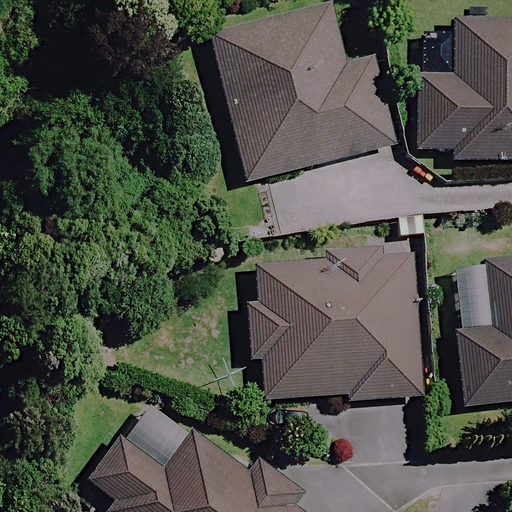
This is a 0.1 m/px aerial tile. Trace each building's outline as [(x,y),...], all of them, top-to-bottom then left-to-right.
[(336,70),(322,10),(203,38),(237,188),(384,154),(363,63),(336,70)] [(443,162),(442,167),(511,168),(511,31),(448,30),(447,86),(413,85),(400,85),(399,161),(443,162)] [(310,252),(310,265),(253,266),(253,305),(235,305),(235,368),(253,368),(254,405),(408,403),(406,264),(367,264),(367,251),(310,252)] [(511,266),(474,271),(481,337),(448,340),(456,414),(511,408),(511,266)] [(112,446),(77,493),(103,511),(383,511),(385,510),(344,481),(324,466),(300,500),(250,464),(241,476),(186,437),(157,478),(112,446)]
